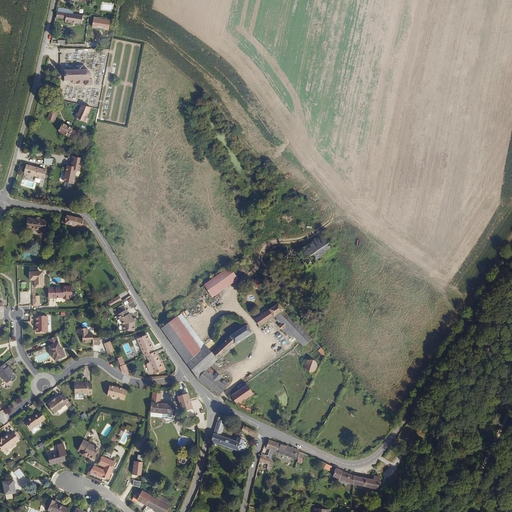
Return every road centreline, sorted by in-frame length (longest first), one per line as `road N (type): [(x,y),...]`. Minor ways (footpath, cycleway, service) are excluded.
road 1 (tertiary): [(511,252),(397,429),(363,463),(339,462),(263,428)]
road 2 (tertiary): [(4,198),(87,217),(186,374)]
road 3 (residential): [(53,0),(4,198)]
road 4 (residential): [(43,384),(92,361),(142,383),(186,374)]
